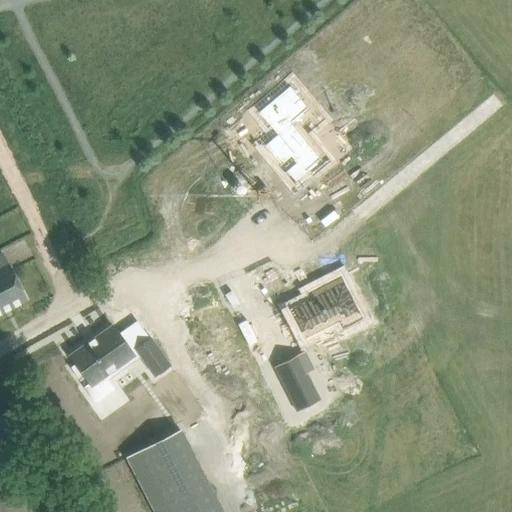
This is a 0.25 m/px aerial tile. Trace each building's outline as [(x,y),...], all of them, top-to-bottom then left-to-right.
[(292,123),(309,109),(296,93),(299,91),(298,90),(295,92),(289,85),(257,112),(268,126),(272,123),(279,131),(275,134),(269,139),(270,140),(264,145),(271,153),(270,154),(274,159),(275,159),(279,164),(277,166),(284,175),(286,173),(295,184),(308,173),(318,165),(323,160),(302,135),(292,123)] [(0,313),(26,299),(3,254),(0,255),(0,313)] [(305,338),(359,310),(341,275),(310,291),(313,296),(290,308),(305,338)] [(69,356),(76,365),(72,368),(80,380),(84,377),(90,386),(107,374),(110,377),(125,366),(123,363),(134,355),(112,325),(69,356)] [(136,349),(155,376),(169,365),(150,339),(136,349)] [(307,373),(297,355),(274,367),(297,412),(305,407),(319,400),(306,374),(307,373)] [(0,416),(0,447),(4,454),(34,438),(17,408),(0,416)] [(221,511),(179,430),(158,441),(126,457),(154,511),(221,511)] [(28,511),(10,477),(0,482),(0,511),(28,511)]
